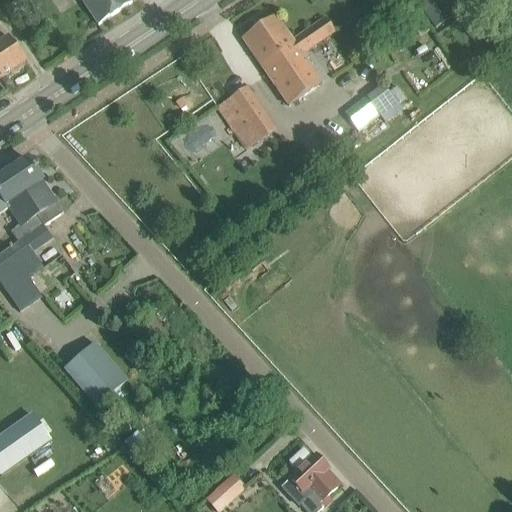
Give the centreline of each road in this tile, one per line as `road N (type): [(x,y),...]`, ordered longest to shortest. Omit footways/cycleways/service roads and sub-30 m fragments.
road 1 (unclassified): [(392,511),(26,115)]
road 2 (secondary): [(26,115),(199,0)]
